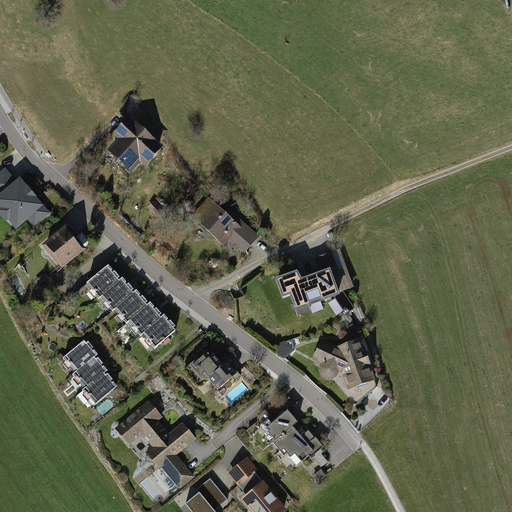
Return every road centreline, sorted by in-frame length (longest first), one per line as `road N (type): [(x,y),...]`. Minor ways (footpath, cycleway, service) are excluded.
road 1 (residential): [(0,100),(55,183),(355,438)]
road 2 (track): [(192,306),(337,224),(511,150)]
